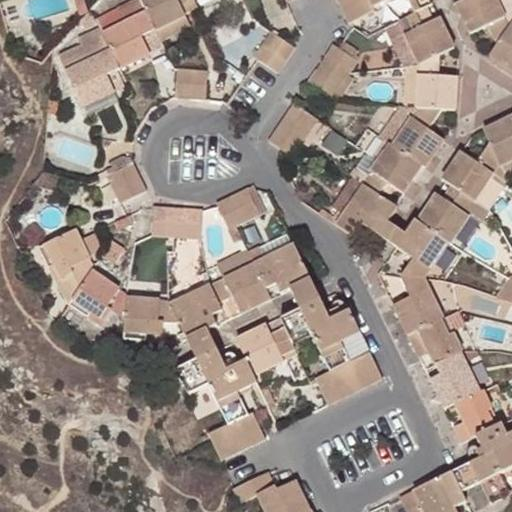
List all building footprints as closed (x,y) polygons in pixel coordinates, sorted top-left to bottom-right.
[(75,0),(81,16),(89,13),(85,0),(75,0)] [(142,0),(137,0),(98,20),(105,34),(149,13),(142,0)] [(179,0),(142,0),(149,13),(157,31),(188,17),(187,15),(179,0)] [(200,9),(195,0),(179,0),(187,15),(200,9)] [(356,0),(342,7),(350,24),(352,23),(377,10),(376,9),(393,0),(409,0),(416,13),(418,13),(434,5),(432,0),(356,0)] [(466,0),(457,5),(471,34),(488,26),(497,46),(510,27),(497,0),(466,0)] [(511,0),(497,0),(510,27),(511,24),(511,0)] [(424,26),(441,18),(434,5),(418,13),(424,26)] [(149,13),(105,34),(105,35),(113,51),(122,70),(153,55),(151,51),(144,38),(157,31),(149,13)] [(416,13),(399,22),(410,44),(398,50),(406,67),(420,65),(442,55),(455,48),(441,18),(424,26),(418,13),(416,13)] [(193,28),(188,17),(157,31),(163,43),(193,28)] [(399,22),(386,28),(398,50),(410,44),(399,22)] [(511,24),(510,27),(497,46),(490,56),(511,70),(511,24)] [(151,51),(164,45),(163,43),(157,31),(144,38),(151,51)] [(293,44),(273,31),(264,44),(288,60),(297,47),(293,44)] [(108,77),(119,72),(122,70),(113,51),(105,35),(61,56),(85,107),(116,92),(108,77)] [(345,42),(340,48),(353,57),(357,51),(345,42)] [(279,73),(288,60),(264,44),(255,56),(260,59),(279,73)] [(340,48),(335,45),(327,57),(351,73),(359,61),(353,57),(340,48)] [(416,108),(421,108),(443,111),(456,112),(458,78),(439,76),(442,55),(420,65),(416,108)] [(351,73),(327,57),(318,70),(342,86),(351,73)] [(420,65),(406,67),(402,106),(416,108),(420,65)] [(192,99),(193,70),(179,69),(177,98),(192,99)] [(193,70),(192,99),(207,100),(209,71),(193,70)] [(318,70),(310,82),(314,85),(333,99),(342,86),(318,70)] [(108,77),(116,92),(127,87),(119,72),(108,77)] [(51,101),(50,115),(63,116),(64,102),(51,101)] [(320,120),(299,106),(295,104),(286,116),(310,132),(320,120)] [(416,115),(402,106),(381,137),(385,140),(391,144),(394,146),(423,167),(426,168),(445,140),(430,129),(443,111),(421,108),(416,115)] [(302,145),(303,143),(310,132),(286,116),(278,129),(302,145)] [(511,118),(485,131),(490,141),(501,164),(502,166),(509,179),(511,177),(511,118)] [(278,129),(269,141),(283,151),(293,158),(302,145),(278,129)] [(368,155),(352,177),(363,185),(391,144),(385,140),(372,158),(368,155)] [(477,161),(463,152),(444,179),(447,182),(462,192),(476,202),(501,164),(490,141),(477,161)] [(423,167),(394,146),(391,144),(363,185),(365,186),(381,196),(389,184),(404,195),(423,167)] [(116,172),(135,163),(132,158),(123,157),(111,163),(114,168),(116,172)] [(109,176),(113,184),(116,190),(142,178),(135,163),(116,172),(109,176)] [(479,204),(489,211),(509,181),(509,179),(502,166),(501,164),(476,202),(479,204)] [(62,177),(45,172),(34,186),(57,193),(62,177)] [(344,216),(365,186),(363,185),(352,177),(332,207),(344,216)] [(124,204),(149,192),(142,178),(116,190),(113,184),(103,189),(110,203),(119,198),(122,205),(124,204)] [(381,196),(365,186),(344,216),(337,226),(354,237),(363,224),(380,236),(398,209),(396,207),(381,196)] [(247,190),(233,197),(246,223),(265,214),(252,188),(247,190)] [(471,216),(479,204),(476,202),(462,192),(454,204),(439,194),(419,222),(450,243),(452,244),(471,216)] [(230,231),(238,227),(246,223),(233,197),(218,204),(219,207),(230,231)] [(481,223),(489,211),(479,204),(471,216),(481,223)] [(155,211),(153,236),(168,236),(171,207),(155,206),(155,211)] [(186,208),(171,207),(168,236),(175,237),(184,237),(186,208)] [(199,238),(201,209),(186,208),(184,237),(199,238)] [(407,214),(398,209),(380,236),(388,242),(398,248),(417,221),(407,214)] [(133,223),(130,217),(114,225),(117,231),(133,223)] [(450,243),(419,222),(417,221),(398,248),(414,259),(401,278),(425,279),(450,243)] [(238,227),(230,231),(237,245),(245,241),(238,227)] [(94,271),(95,270),(77,232),(41,249),(69,308),(71,305),(81,290),(85,284),(94,271)] [(262,248),(251,253),(256,265),(269,290),(278,286),(282,295),(293,290),(313,280),(296,245),(268,259),(262,248)] [(225,280),(256,265),(251,253),(250,251),(219,266),(225,279),(225,280)] [(269,290),(256,265),(225,280),(225,279),(212,286),(221,304),(233,298),(241,314),(273,299),(269,290)] [(113,303),(128,312),(128,299),(129,296),(94,271),(85,284),(81,290),(71,305),(103,327),(113,312),(109,309),(113,303)] [(408,336),(444,319),(425,279),(401,278),(411,297),(394,305),(408,336)] [(299,302),(302,310),(322,300),(319,292),(314,282),(294,291),(299,302)] [(185,332),(189,340),(209,330),(218,325),(214,316),(224,311),(221,304),(212,286),(172,305),(179,318),(182,325),(185,332)] [(179,318),(172,305),(171,302),(128,299),(128,312),(127,321),(126,338),(162,341),(165,324),(159,322),(160,317),(179,318)] [(332,319),(322,300),(302,310),(282,319),(287,329),(295,346),(314,338),(331,372),(344,366),(352,362),(344,345),(364,335),(352,310),(332,319)] [(113,312),(127,321),(128,312),(113,303),(109,309),(113,312)] [(436,365),(460,353),(464,351),(447,317),(444,319),(408,336),(414,347),(424,342),(427,348),(436,365)] [(257,377),(300,356),(295,346),(287,329),(274,335),(269,325),(238,340),(248,361),(249,361),(257,377)] [(189,340),(190,341),(210,332),(209,330),(189,340)] [(190,341),(198,360),(218,350),(210,332),(190,341)] [(357,360),(372,353),(364,335),(344,345),(352,362),(357,360)] [(414,347),(417,353),(418,352),(427,348),(424,342),(414,347)] [(238,421),(251,447),(268,438),(256,413),(250,416),(239,393),(253,386),(242,364),(228,371),(218,350),(198,360),(179,369),(191,394),(212,386),(230,424),(238,421)] [(455,404),(479,393),(465,363),(479,357),(477,351),(464,351),(460,353),(436,365),(440,375),(431,379),(445,409),(455,404)] [(357,360),(369,386),(384,379),(372,353),(357,360)] [(369,386),(357,360),(352,362),(344,366),(357,392),(369,386)] [(248,361),(242,364),(253,386),(258,384),(248,361)] [(331,372),(343,398),(357,392),(344,366),(331,372)] [(343,398),(331,372),(317,379),(329,405),(343,398)] [(268,386),(261,389),(270,408),(276,405),(268,386)] [(482,392),(479,393),(455,404),(464,422),(467,429),(457,434),(462,444),(476,437),(475,436),(498,425),(482,392)] [(225,427),(238,453),(251,447),(238,421),(230,424),(225,427)] [(464,422),(454,427),(457,434),(467,429),(464,422)] [(504,430),(502,425),(476,437),(479,442),(504,430)] [(216,443),(225,460),(238,453),(225,427),(211,433),(216,443)] [(472,464),(482,484),(491,503),(508,494),(499,474),(511,467),(511,432),(507,435),(504,430),(479,442),(486,458),(472,464)] [(472,489),(482,484),(472,464),(462,468),(453,473),(463,494),(472,489)] [(277,490),(268,473),(238,486),(231,490),(239,505),(257,496),(264,511),(310,511),(312,511),(297,481),(277,490)] [(414,491),(423,511),(457,511),(457,509),(468,504),(463,494),(453,473),(414,491)]
